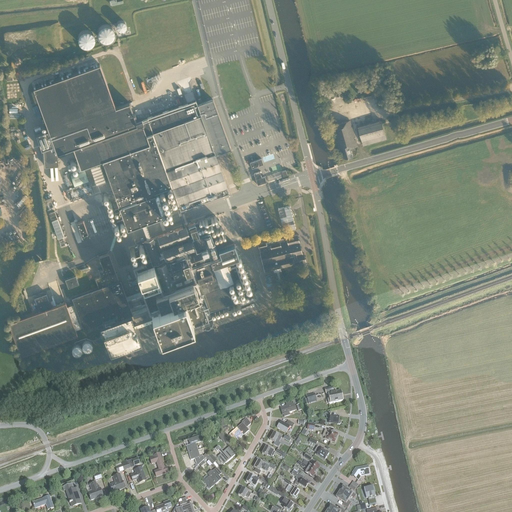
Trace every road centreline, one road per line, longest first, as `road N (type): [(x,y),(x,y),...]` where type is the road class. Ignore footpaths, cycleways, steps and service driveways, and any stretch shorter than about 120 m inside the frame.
road 1 (unknown): [(116,239),(89,246),(73,234),(32,88),(112,58),(138,94),(211,74)]
road 2 (secondary): [(511,119),(312,177)]
road 3 (secondary): [(350,363),(312,177)]
road 4 (secondary): [(312,177),(268,0)]
road 5 (residential): [(215,511),(264,424),(258,397)]
